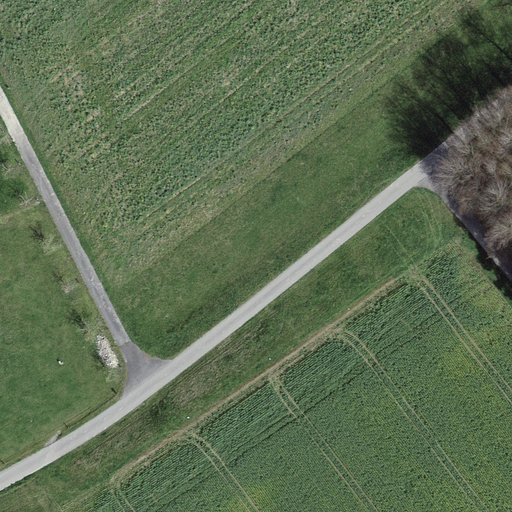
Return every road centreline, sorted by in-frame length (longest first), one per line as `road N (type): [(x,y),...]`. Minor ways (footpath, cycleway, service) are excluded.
road 1 (track): [(0,480),(101,427),(429,169)]
road 2 (track): [(144,390),(0,97)]
road 3 (track): [(429,169),(511,274)]
